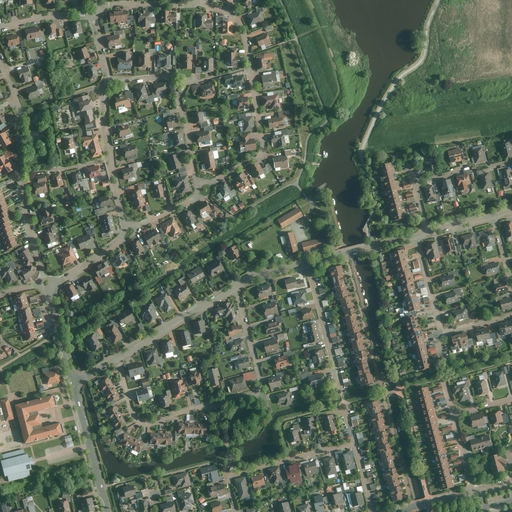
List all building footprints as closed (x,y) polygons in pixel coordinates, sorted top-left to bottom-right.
[(125,10),(116,11),(118,22),(126,20),(126,16),(125,10)] [(118,22),(116,11),(108,13),(110,23),(118,22)] [(161,11),(160,23),(169,23),(169,22),(176,22),(176,14),(171,14),(169,13),(168,11),(161,11)] [(264,20),(261,12),(260,11),(257,12),(246,16),(249,26),(264,20)] [(149,17),(149,12),(137,12),(137,22),(141,22),(141,27),(149,27),(149,21),(149,17)] [(195,15),(195,28),(212,28),(211,20),(207,20),(207,15),(195,15)] [(134,16),(126,16),(126,20),(130,20),(130,25),(134,25),(134,16)] [(82,33),(80,22),(71,24),(73,35),(82,33)] [(232,34),(232,22),(222,22),(222,24),(222,34),(232,34)] [(55,24),(45,26),(47,36),(56,34),(57,34),(56,30),(55,24)] [(39,27),(25,30),(27,40),(41,37),(40,32),(39,27)] [(263,34),(263,36),(255,38),(259,46),(264,44),(265,45),(270,43),(266,33),(263,34)] [(17,34),(6,37),(8,47),(20,44),(17,34)] [(118,36),(118,35),(114,36),(106,37),(108,47),(120,45),(118,36)] [(89,57),(87,48),(77,51),(80,60),(86,58),(89,57)] [(231,67),(237,67),(237,62),(239,62),(239,56),(236,57),(236,54),(237,54),(237,48),(230,48),(231,55),(225,56),(226,62),(227,62),(227,64),(229,65),(231,65),(231,67)] [(116,69),(130,69),(130,58),(129,58),(129,52),(121,52),(121,58),(117,58),(116,69)] [(149,57),(149,53),(148,53),(138,53),(137,67),(149,68),(149,57)] [(174,55),(157,55),(157,62),(161,62),(161,68),(172,68),(171,65),(174,65),(174,55)] [(191,69),(191,56),(181,56),(181,69),(191,69)] [(213,72),(213,58),(203,58),(203,68),(203,71),(203,72),(213,72)] [(257,70),(267,68),(265,58),(265,59),(256,60),(254,60),(254,64),(256,64),(257,70)] [(98,76),(95,66),(93,67),(86,69),(89,79),(98,76)] [(28,67),(17,70),(22,84),(29,82),(27,78),(31,77),(28,67)] [(275,75),(275,73),(271,74),(261,76),(263,88),(277,86),(275,75)] [(231,79),(232,78),(231,75),(223,77),(225,85),(232,83),(231,79)] [(244,85),(241,76),(232,78),(231,79),(232,83),(233,88),(244,85)] [(35,83),(36,86),(38,90),(45,88),(42,80),(35,83)] [(166,92),(163,82),(152,85),(154,89),(155,95),(166,92)] [(215,94),(212,83),(200,86),(199,87),(200,92),(202,98),(215,94)] [(147,97),(144,84),(133,87),(137,102),(146,99),(148,99),(147,97)] [(199,87),(200,86),(200,84),(190,87),(192,94),(200,92),(199,87)] [(38,90),(36,86),(26,90),(29,100),(40,96),(38,90)] [(279,98),(278,94),(273,95),(261,97),(263,107),(270,106),(270,110),(281,109),(279,98)] [(86,125),(95,123),(92,115),(93,115),(92,110),(94,109),(93,100),(90,100),(89,95),(73,99),(76,114),(79,113),(80,118),(84,117),(86,125)] [(122,108),(125,107),(126,109),(131,107),(129,100),(127,101),(125,95),(121,96),(120,95),(119,95),(118,95),(118,96),(118,97),(113,98),(116,109),(117,109),(118,111),(122,110),(122,108)] [(153,99),(152,95),(147,97),(148,99),(146,99),(147,103),(154,102),(153,99)] [(238,110),(249,108),(247,97),(236,99),(236,100),(233,101),(232,102),(233,104),(234,105),(237,104),(238,110)] [(277,112),(278,116),(278,118),(282,118),(283,119),(286,118),(284,110),(277,112)] [(203,123),(202,112),(192,114),(194,124),(200,123),(203,123)] [(179,126),(176,116),(171,117),(167,118),(165,118),(168,129),(179,126)] [(243,133),(255,131),(252,116),(246,117),(241,118),(241,119),(242,122),(239,122),(238,124),(238,126),(240,127),(242,126),(243,133)] [(274,118),(267,119),(269,129),(278,127),(279,129),(284,128),(283,119),(282,118),(278,118),(278,116),(274,117),(274,118)] [(123,127),(116,129),(119,138),(125,137),(125,139),(132,137),(132,136),(132,134),(131,133),(130,134),(127,126),(123,127)] [(208,132),(208,131),(204,131),(195,133),(197,143),(210,141),(208,132)] [(2,133),(0,134),(0,147),(1,150),(11,143),(6,135),(2,133)] [(170,138),(169,133),(162,134),(164,142),(169,141),(168,138),(170,138)] [(184,144),(181,133),(171,136),(174,147),(184,144)] [(92,158),(103,156),(97,134),(94,135),(87,137),(81,138),(84,147),(89,146),(92,158)] [(271,144),(277,143),(278,148),(287,146),(285,136),(284,134),(281,134),(270,136),(271,144)] [(241,153),(256,151),(254,139),(249,140),(248,135),(239,136),(240,142),(239,142),(241,153)] [(75,149),(73,139),(64,140),(65,150),(75,149)] [(509,142),(500,145),(504,159),(511,157),(511,149),(511,147),(510,142),(509,142)] [(137,155),(135,145),(126,147),(121,149),(122,149),(124,158),(137,155)] [(461,148),(448,152),(451,164),(462,161),(464,160),(463,157),(461,148)] [(475,164),(486,161),(483,153),(482,148),(481,148),(472,150),(474,157),(472,158),(472,159),(473,162),(473,163),(475,162),(475,164)] [(3,154),(4,156),(7,161),(14,157),(10,150),(3,154)] [(202,153),(203,161),(214,160),(212,152),(210,152),(202,153)] [(181,168),(177,155),(171,157),(167,158),(170,171),(178,169),(181,168)] [(7,161),(4,156),(0,158),(0,172),(3,177),(13,171),(7,161)] [(279,158),(272,159),(274,169),(280,168),(280,169),(289,168),(287,157),(283,156),(281,156),(281,157),(279,157),(279,158)] [(214,160),(203,161),(205,171),(216,169),(214,160)] [(262,170),(257,162),(248,167),(255,179),(263,174),(265,173),(262,170)] [(266,167),(262,170),(265,173),(263,174),(264,175),(272,170),(268,164),(265,166),(266,167)] [(379,172),(379,175),(394,170),(394,168),(391,168),(390,164),(379,166),(381,172),(379,172)] [(100,173),(98,166),(88,169),(90,179),(99,177),(101,176),(100,173)] [(132,170),(132,168),(129,169),(120,171),(123,180),(134,177),(132,170)] [(504,171),(501,172),(503,180),(511,177),(511,171),(511,169),(504,171)] [(382,176),(383,182),(394,179),(392,174),(395,173),(394,170),(379,175),(380,176),(382,176)] [(106,172),(100,173),(101,176),(99,177),(101,181),(108,179),(106,172)] [(83,183),(80,173),(70,176),(73,185),(83,183)] [(251,186),(255,184),(251,177),(247,179),(243,173),(233,179),(236,183),(234,184),(239,192),(251,185),(251,186)] [(493,188),(489,173),(484,174),(479,175),(479,176),(483,191),(493,188)] [(464,175),(456,177),(459,188),(460,188),(460,192),(468,189),(467,186),(470,185),(467,175),(467,174),(464,175)] [(62,181),(61,175),(50,177),(52,184),(53,184),(54,188),(63,186),(61,181),(62,181)] [(36,178),(38,184),(45,183),(47,182),(46,176),(36,178)] [(190,192),(186,176),(180,178),(172,180),(175,189),(179,187),(181,195),(190,192)] [(511,177),(503,180),(505,187),(505,188),(510,186),(511,185),(511,177)] [(383,188),(383,190),(399,186),(397,181),(394,182),(394,179),(383,182),(385,188),(383,188)] [(454,194),(450,180),(439,183),(441,190),(443,197),(454,194)] [(230,192),(225,182),(215,188),(223,200),(229,196),(232,194),(230,192)] [(47,194),(45,183),(38,184),(33,185),(35,196),(47,194)] [(163,192),(161,185),(153,187),(154,194),(153,194),(154,199),(156,199),(157,199),(163,198),(162,192),(163,192)] [(436,195),(433,185),(423,188),(427,202),(435,199),(437,199),(436,195)] [(386,192),(387,196),(397,194),(396,190),(400,189),(399,186),(383,190),(384,192),(386,192)] [(130,194),(132,201),(142,198),(140,191),(130,194)] [(386,201),(387,203),(402,199),(401,196),(398,197),(397,194),(387,196),(388,201),(386,201)] [(111,206),(109,197),(99,199),(101,208),(111,206)] [(142,198),(132,201),(134,209),(144,206),(142,198)] [(389,204),(390,209),(401,206),(400,202),(403,202),(402,199),(387,203),(387,205),(389,204)] [(210,210),(205,202),(195,208),(200,217),(207,213),(208,215),(209,214),(215,218),(216,216),(217,216),(220,211),(213,206),(210,210)] [(54,223),(48,206),(40,209),(42,216),(38,218),(42,227),(54,223)] [(390,215),(390,216),(405,212),(405,209),(402,210),(401,206),(390,209),(391,214),(390,215)] [(304,217),(300,208),(278,221),(283,230),(304,217)] [(195,220),(190,212),(181,217),(187,228),(194,224),(196,228),(203,224),(198,218),(195,220)] [(405,212),(390,216),(391,219),(393,219),(394,222),(404,219),(403,217),(406,216),(405,212)] [(105,218),(102,219),(104,226),(114,224),(112,216),(105,218)] [(0,226),(8,223),(9,222),(7,217),(0,220),(0,226)] [(182,233),(173,219),(160,227),(161,229),(165,234),(166,235),(170,233),(173,238),(182,233)] [(511,222),(503,225),(507,240),(511,238),(511,222)] [(0,232),(10,228),(11,227),(8,223),(0,226),(0,232)] [(116,231),(114,224),(104,226),(105,234),(109,233),(116,231)] [(52,233),(52,235),(57,233),(54,226),(46,228),(48,234),(52,233)] [(12,232),(10,228),(0,232),(0,235),(1,238),(11,232),(12,232)] [(160,241),(161,240),(159,236),(156,231),(143,238),(148,247),(152,245),(153,246),(159,243),(158,242),(160,241)] [(1,238),(3,242),(13,237),(11,232),(1,238)] [(48,234),(42,236),(46,246),(59,242),(57,237),(53,238),(52,235),(52,233),(48,234)] [(496,246),(492,233),(486,234),(482,236),(486,249),(496,246)] [(300,252),(295,234),(284,237),(289,255),(300,252)] [(474,234),(460,237),(463,247),(468,246),(469,250),(477,248),(474,234)] [(90,238),(89,235),(77,240),(81,251),(93,246),(90,238)] [(2,243),(5,247),(15,241),(13,237),(3,242),(2,243)] [(455,247),(453,238),(443,241),(446,254),(455,252),(456,252),(455,247)] [(325,248),(322,239),(302,244),(305,254),(325,248)] [(4,247),(7,252),(17,246),(15,241),(5,247),(4,247)] [(142,248),(138,241),(129,246),(135,257),(142,252),(144,251),(142,248)] [(437,248),(436,243),(426,246),(430,262),(440,259),(440,258),(437,248)] [(77,260),(70,246),(62,250),(64,254),(59,256),(63,266),(77,260)] [(241,256),(235,246),(226,252),(232,262),(241,256)] [(19,255),(25,251),(23,247),(15,252),(17,256),(19,255)] [(34,261),(28,250),(25,251),(19,255),(23,262),(22,265),(27,266),(32,267),(34,261)] [(404,251),(391,254),(393,261),(405,258),(404,251)] [(127,262),(128,262),(125,257),(123,254),(121,255),(120,253),(108,260),(111,265),(114,263),(117,268),(127,262)] [(405,258),(393,261),(395,267),(407,264),(405,258)] [(414,262),(416,269),(413,270),(414,273),(422,271),(419,260),(414,262)] [(212,278),(224,271),(220,264),(218,261),(217,261),(206,268),(212,278)] [(11,267),(12,271),(15,269),(12,262),(6,265),(8,268),(11,267)] [(488,265),(485,266),(485,268),(487,277),(500,273),(498,263),(488,265)] [(107,272),(102,264),(92,269),(98,278),(107,272)] [(407,264),(395,267),(397,275),(398,275),(409,272),(407,264)] [(24,278),(26,281),(34,276),(37,269),(32,267),(27,266),(26,269),(21,272),(24,278)] [(342,266),(329,269),(330,274),(331,274),(332,276),(331,276),(332,279),(334,279),(335,283),(334,283),(335,288),(333,289),(347,285),(345,285),(342,274),(344,273),(342,266)] [(12,271),(11,267),(8,268),(0,272),(0,278),(1,280),(4,279),(8,287),(18,282),(12,271)] [(192,285),(204,277),(199,268),(186,276),(192,285)] [(409,272),(398,275),(399,281),(412,278),(410,272),(409,272)] [(448,276),(440,278),(442,288),(455,285),(453,277),(453,275),(448,276)] [(96,289),(89,277),(79,283),(80,284),(84,290),(86,289),(89,293),(96,289)] [(180,286),(187,282),(184,278),(178,282),(180,286)] [(412,278),(399,281),(401,287),(412,284),(413,284),(412,278)] [(296,279),(285,281),(288,291),(298,288),(298,289),(306,287),(304,280),(297,282),(296,279)] [(494,285),(496,295),(508,292),(506,282),(500,284),(494,285)] [(84,290),(80,284),(76,287),(78,290),(79,293),(84,290)] [(412,284),(401,287),(400,287),(402,294),(414,291),(412,284)] [(75,291),(72,285),(63,291),(69,300),(76,295),(77,294),(75,291)] [(270,285),(257,288),(259,300),(272,296),(272,294),(270,285)] [(347,285),(333,289),(333,290),(336,290),(337,294),(334,295),(349,291),(347,291),(346,287),(348,287),(347,285)] [(179,302),(190,295),(184,286),(173,293),(179,302)] [(163,292),(165,295),(165,294),(167,298),(171,295),(167,289),(163,292)] [(349,291),(334,295),(335,296),(338,296),(339,300),(338,300),(352,297),(352,296),(348,297),(347,294),(349,293),(349,291)] [(414,291),(402,294),(404,302),(405,302),(416,298),(414,291)] [(454,293),(444,295),(447,306),(457,303),(456,297),(455,293),(454,293)] [(166,314),(174,309),(167,298),(165,294),(165,295),(154,301),(159,309),(162,307),(166,314)] [(300,295),(291,297),(293,307),(307,303),(305,295),(305,294),(300,295)] [(13,298),(15,306),(16,306),(27,303),(26,295),(13,298)] [(352,297),(338,300),(338,302),(341,301),(342,306),(339,306),(354,303),(354,302),(352,303),(351,299),(353,299),(352,297)] [(416,298),(405,302),(406,308),(418,305),(417,298),(416,298)] [(511,309),(511,303),(511,298),(503,300),(500,301),(500,302),(502,312),(511,309)] [(223,306),(218,306),(218,308),(214,309),(215,316),(225,314),(227,317),(229,317),(231,323),(238,322),(236,313),(235,311),(236,310),(235,306),(233,302),(231,302),(222,304),(223,306)] [(29,309),(27,303),(16,306),(18,311),(19,311),(29,309)] [(272,304),(263,307),(266,318),(279,314),(276,304),(276,303),(272,304)] [(354,303),(339,306),(340,308),(343,307),(344,312),(342,312),(356,309),(356,308),(354,309),(353,305),(354,305),(354,303)] [(418,305),(406,308),(408,314),(420,311),(418,305)] [(158,319),(150,306),(138,314),(142,319),(144,318),(148,325),(158,319)] [(19,311),(20,317),(31,314),(30,308),(29,309),(19,311)] [(301,312),(303,312),(302,308),(295,310),(296,312),(290,314),(291,318),(302,315),(301,312)] [(356,309),(342,312),(342,314),(345,313),(346,317),(342,318),(342,319),(357,315),(356,315),(355,311),(357,311),(356,309)] [(462,310),(451,313),(453,323),(468,319),(466,310),(466,309),(462,310)] [(304,321),(314,319),(312,310),(303,312),(301,312),(302,315),(304,321)] [(327,319),(333,317),(332,311),(325,313),(327,319)] [(133,321),(128,312),(116,319),(121,326),(124,325),(125,326),(133,321)] [(31,314),(20,317),(22,324),(32,322),(33,322),(32,319),(33,318),(31,314)] [(357,315),(342,319),(343,320),(346,319),(347,324),(344,325),(359,321),(357,321),(356,317),(358,317),(357,315)] [(416,318),(404,321),(406,328),(418,325),(416,318)] [(205,326),(204,319),(193,322),(196,333),(206,331),(205,326)] [(359,321),(344,325),(344,326),(347,326),(349,330),(346,331),(360,327),(358,327),(357,323),(359,323),(359,321)] [(509,336),(505,322),(498,323),(501,335),(506,334),(507,337),(509,336)] [(277,323),(265,326),(268,336),(281,333),(279,325),(278,323),(277,323)] [(317,324),(311,326),(307,327),(309,335),(319,333),(317,324)] [(340,335),(338,336),(335,324),(329,325),(333,343),(341,341),(340,335)] [(243,333),(241,325),(228,328),(230,336),(243,333)] [(420,333),(418,325),(406,328),(408,336),(409,336),(420,333)] [(115,329),(113,326),(112,326),(104,331),(113,345),(122,340),(115,329)] [(360,327),(346,331),(346,333),(349,332),(350,336),(348,337),(363,333),(362,333),(360,333),(359,330),(361,329),(360,327)] [(488,327),(482,328),(486,343),(488,342),(487,340),(491,339),(488,327)] [(486,343),(482,328),(475,330),(477,337),(478,341),(478,342),(483,341),(483,344),(486,343)] [(92,333),(93,335),(94,335),(96,339),(102,335),(98,329),(92,333)] [(192,340),(189,330),(179,333),(183,346),(191,344),(193,344),(192,340)] [(35,332),(24,335),(25,342),(37,340),(35,332)] [(420,333),(409,336),(410,341),(423,339),(421,332),(420,333)] [(465,332),(458,333),(461,345),(468,343),(467,339),(465,332)] [(321,342),(319,333),(309,335),(311,344),(316,343),(321,342)] [(363,333),(348,337),(348,338),(351,338),(352,342),(349,343),(363,339),(362,339),(361,335),(363,335),(363,333)] [(461,345),(458,333),(451,335),(453,343),(454,346),(461,345)] [(93,354),(102,347),(96,339),(94,335),(93,335),(85,341),(93,354)] [(234,341),(229,343),(231,351),(239,350),(239,352),(248,350),(245,339),(234,341)] [(363,339),(349,343),(349,345),(352,344),(353,348),(350,349),(365,345),(363,346),(362,342),(364,341),(363,339)] [(424,345),(423,339),(410,341),(412,348),(424,345)] [(174,348),(172,340),(161,343),(164,354),(166,353),(167,357),(174,355),(173,351),(175,351),(174,348)] [(277,340),(264,344),(267,354),(280,351),(277,340)] [(428,349),(429,352),(432,351),(432,354),(438,353),(436,344),(430,345),(431,348),(428,349)] [(365,345),(350,349),(352,355),(353,355),(367,351),(365,352),(364,348),(366,347),(365,345)] [(424,345),(412,348),(414,353),(425,351),(424,345)] [(159,357),(157,348),(144,352),(147,361),(150,360),(151,365),(159,363),(160,362),(159,357)] [(335,350),(337,356),(344,354),(342,348),(335,350)] [(327,364),(324,349),(311,352),(313,362),(311,363),(310,365),(311,367),(312,368),(327,364)] [(367,351),(353,355),(353,357),(356,356),(357,360),(353,361),(354,361),(368,358),(368,357),(367,358),(366,354),(368,353),(367,351)] [(427,357),(425,351),(414,353),(416,360),(427,357)] [(292,353),(285,354),(285,356),(275,358),(277,368),(290,366),(290,365),(292,364),(291,360),(294,359),(292,353)] [(252,367),(249,357),(239,359),(241,369),(252,367)] [(427,357),(416,360),(415,360),(417,366),(429,363),(428,357),(427,357)] [(368,358),(354,361),(354,363),(357,362),(358,367),(357,367),(358,367),(368,364),(367,360),(369,360),(368,358)] [(142,363),(127,367),(130,378),(134,377),(135,380),(141,378),(140,375),(145,374),(142,363)] [(431,370),(429,363),(417,366),(418,373),(431,370)] [(358,367),(357,367),(359,371),(360,371),(361,375),(360,376),(359,376),(361,386),(374,383),(372,375),(371,376),(368,364),(358,367)] [(221,377),(219,367),(210,370),(211,376),(208,377),(211,387),(221,384),(219,378),(221,377)] [(59,369),(45,373),(48,384),(62,381),(59,369)] [(198,370),(191,372),(191,375),(190,376),(190,378),(192,378),(193,382),(195,382),(196,385),(200,384),(200,382),(202,379),(200,372),(198,372),(198,370)] [(504,374),(503,370),(502,371),(493,373),(496,387),(507,384),(504,374)] [(245,374),(245,376),(246,380),(257,378),(256,374),(254,374),(253,372),(245,374)] [(326,384),(324,373),(312,376),(309,377),(312,388),(326,384)] [(245,376),(230,380),(233,392),(248,388),(246,380),(245,376)] [(277,376),(269,379),(271,389),(283,386),(280,377),(280,376),(277,376)] [(103,382),(100,384),(103,390),(112,384),(109,378),(103,382)] [(183,383),(182,379),(172,382),(173,386),(172,387),(174,394),(175,394),(176,395),(186,393),(185,389),(186,388),(184,382),(183,383)] [(488,393),(485,380),(476,383),(479,395),(488,393)] [(460,402),(471,399),(467,387),(466,383),(465,383),(452,386),(454,394),(458,393),(460,402)] [(112,384),(103,390),(107,396),(116,390),(112,384)] [(431,393),(429,386),(414,390),(415,393),(419,393),(420,396),(431,393)] [(150,398),(148,388),(145,389),(136,391),(139,401),(150,398)] [(119,396),(116,390),(107,396),(110,401),(110,402),(113,400),(119,396)] [(289,392),(275,395),(278,404),(286,402),(286,406),(292,404),(289,392)] [(421,403),(432,400),(431,393),(420,396),(416,397),(417,400),(420,399),(421,403)] [(438,403),(439,406),(447,404),(444,393),(436,395),(437,399),(440,398),(441,402),(438,403)] [(17,404),(17,405),(15,406),(12,406),(10,398),(8,398),(1,400),(0,400),(0,422),(15,419),(15,417),(18,416),(26,443),(52,437),(54,436),(59,435),(65,433),(62,422),(45,427),(40,410),(58,405),(55,394),(17,404)] [(169,398),(168,395),(159,398),(162,408),(171,406),(169,398)] [(434,407),(432,400),(421,403),(418,404),(419,407),(422,406),(423,410),(434,407)] [(372,403),(365,405),(365,407),(368,406),(369,410),(367,411),(381,407),(380,405),(379,406),(377,401),(372,402),(372,403)] [(116,406),(110,410),(107,412),(111,418),(120,413),(116,406)] [(381,407),(367,411),(367,413),(370,412),(371,416),(369,417),(383,413),(381,414),(380,410),(382,409),(381,407)] [(425,416),(436,414),(434,407),(423,410),(420,411),(420,413),(424,413),(425,416)] [(490,414),(493,425),(502,422),(504,422),(502,416),(501,411),(490,414)] [(120,413),(111,418),(114,424),(124,418),(120,413)] [(383,413),(369,417),(369,419),(372,418),(373,422),(370,423),(384,419),(383,420),(382,416),(384,415),(383,413)] [(483,413),(470,416),(473,427),(486,424),(486,423),(484,417),(483,413)] [(438,421),(436,414),(425,416),(421,417),(422,420),(426,419),(427,423),(438,421)] [(333,415),(328,416),(323,418),(327,432),(332,430),(333,434),(335,435),(337,435),(338,432),(333,415)] [(127,424),(124,418),(114,424),(118,430),(121,428),(127,424)] [(317,428),(314,418),(304,420),(306,430),(305,431),(306,435),(312,433),(311,430),(317,428)] [(384,419),(370,423),(370,425),(373,424),(374,428),(371,429),(386,425),(384,426),(383,422),(385,422),(384,419)] [(439,427),(438,421),(427,423),(423,424),(424,427),(427,426),(428,430),(439,427)] [(386,425),(371,429),(372,431),(375,430),(376,435),(373,435),(374,435),(388,431),(386,432),(385,428),(386,428),(386,425)] [(441,434),(439,427),(428,430),(425,431),(425,434),(429,433),(430,436),(441,434)] [(300,441),(298,432),(297,430),(295,431),(288,433),(291,444),(300,441)] [(388,431),(374,435),(374,437),(377,436),(378,440),(374,441),(389,438),(388,438),(387,434),(389,434),(388,431)] [(127,446),(132,436),(125,433),(121,441),(120,443),(127,446)] [(454,433),(446,436),(448,442),(456,440),(454,433)] [(432,443),(443,441),(441,434),(430,436),(426,437),(427,440),(431,439),(432,443)] [(67,447),(73,447),(72,435),(65,436),(67,447)] [(492,447),(489,435),(475,438),(470,440),(470,441),(473,452),(492,447)] [(138,439),(132,436),(127,446),(133,449),(138,439)] [(389,438),(374,441),(375,443),(378,442),(379,447),(377,447),(391,444),(389,444),(388,440),(390,440),(389,438)] [(144,443),(138,439),(133,449),(139,453),(140,450),(144,444),(144,443)] [(445,447),(443,441),(432,443),(428,444),(429,447),(432,446),(433,450),(445,447)] [(391,444),(377,447),(377,449),(380,448),(381,453),(378,454),(392,450),(391,450),(390,446),(392,446),(391,444)] [(446,454),(445,447),(433,450),(430,451),(430,454),(434,453),(435,456),(446,454)] [(34,461),(32,457),(29,458),(28,454),(25,454),(24,449),(2,455),(4,461),(1,461),(5,477),(8,476),(9,482),(31,476),(29,470),(32,470),(31,466),(35,465),(34,461)] [(392,450),(378,454),(378,455),(381,455),(382,459),(379,460),(394,456),(392,456),(391,452),(393,452),(392,450)] [(345,471),(356,468),(352,454),(350,455),(349,453),(343,455),(343,456),(342,457),(342,459),(345,471)] [(448,460),(446,454),(435,456),(432,457),(432,460),(436,459),(437,463),(448,460)] [(501,454),(488,457),(490,466),(489,469),(491,470),(492,474),(505,471),(504,467),(508,462),(502,458),(501,454)] [(338,473),(333,456),(323,459),(328,476),(338,473)] [(394,456),(379,460),(380,461),(383,461),(384,465),(381,466),(395,462),(393,462),(392,459),(394,458),(394,456)] [(371,465),(374,464),(373,459),(364,461),(366,469),(372,468),(371,465)] [(309,460),(301,462),(303,469),(306,468),(305,465),(310,463),(309,460)] [(438,470),(450,467),(448,460),(437,463),(433,464),(434,467),(438,466),(438,470)] [(301,462),(286,467),(289,479),(291,479),(292,483),(296,482),(297,485),(303,483),(301,474),(302,474),(301,470),(303,470),(303,469),(301,462)] [(319,473),(316,462),(310,463),(305,465),(306,468),(308,476),(319,473)] [(395,462),(381,466),(381,467),(384,467),(385,471),(383,472),(398,468),(395,468),(394,465),(396,464),(395,462)] [(216,465),(201,469),(203,478),(212,476),(214,482),(221,480),(216,465)] [(283,481),(279,467),(268,470),(270,479),(272,478),(274,485),(282,483),(284,482),(283,481)] [(451,474),(450,467),(438,470),(435,470),(436,473),(439,473),(440,476),(451,474)] [(398,468),(383,472),(383,473),(386,473),(387,477),(384,478),(399,474),(398,474),(397,474),(396,471),(398,470),(398,468)] [(188,472),(173,476),(176,486),(181,485),(182,488),(192,486),(188,472)] [(263,474),(252,477),(254,488),(265,485),(264,482),(263,474)] [(399,474),(384,478),(384,480),(387,479),(388,483),(385,484),(386,484),(400,480),(398,481),(397,477),(399,476),(399,474)] [(442,483),(453,481),(451,474),(440,476),(437,477),(437,480),(441,479),(442,483)] [(251,497),(245,477),(235,480),(240,500),(251,497)] [(400,480),(386,484),(386,486),(389,485),(390,489),(388,490),(402,486),(400,487),(399,483),(401,482),(400,480)] [(455,487),(453,481),(442,483),(438,484),(439,487),(443,486),(444,490),(455,487)] [(215,487),(210,488),(212,498),(228,494),(225,484),(215,487)] [(133,485),(123,488),(126,498),(136,495),(133,485)] [(402,486),(388,490),(388,492),(391,491),(392,495),(389,496),(403,493),(403,492),(402,493),(401,489),(403,488),(402,486)] [(365,505),(362,492),(350,495),(353,508),(365,505)] [(179,497),(178,497),(182,511),(192,509),(191,504),(195,503),(192,493),(186,495),(179,497)] [(345,503),(342,493),(331,496),(334,506),(345,503)] [(403,493),(389,496),(389,498),(392,497),(393,502),(397,501),(397,502),(403,500),(402,495),(404,495),(403,493)] [(323,498),(323,495),(315,497),(316,503),(315,504),(317,511),(322,511),(325,511),(324,506),(325,506),(324,502),(323,498)] [(94,504),(92,498),(80,501),(81,505),(79,506),(79,508),(94,504)] [(68,502),(68,501),(66,501),(57,503),(58,507),(57,509),(59,510),(59,511),(67,511),(70,511),(68,502)] [(144,511),(150,511),(148,501),(138,503),(135,504),(136,508),(139,507),(140,511),(144,511)] [(176,511),(174,502),(160,505),(162,511),(176,511)] [(221,502),(211,504),(212,511),(220,511),(221,511),(224,511),(223,510),(221,502)] [(291,511),(289,502),(277,505),(278,511),(291,511)]
